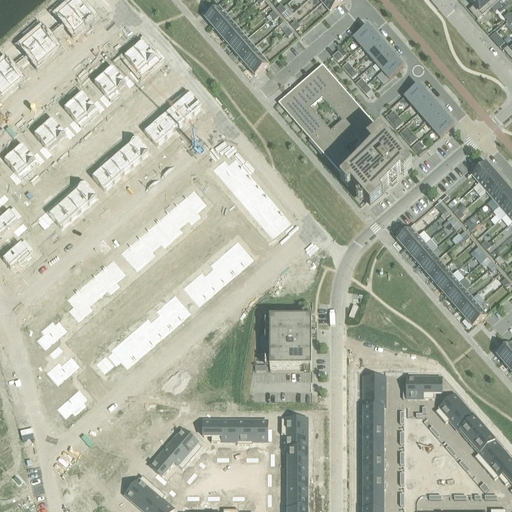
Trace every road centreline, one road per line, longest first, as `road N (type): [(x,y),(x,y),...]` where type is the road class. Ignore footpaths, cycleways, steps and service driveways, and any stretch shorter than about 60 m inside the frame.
road 1 (residential): [(305,236),(303,218),(226,126),(7,317)]
road 2 (residential): [(44,457),(305,236)]
road 3 (residential): [(115,511),(100,498),(178,408),(337,411)]
road 4 (residential): [(357,0),(478,139)]
road 5 (residential): [(115,0),(124,15),(0,125)]
road 6 (residential): [(346,261),(478,139)]
road 7 (residential): [(7,317),(44,457)]
